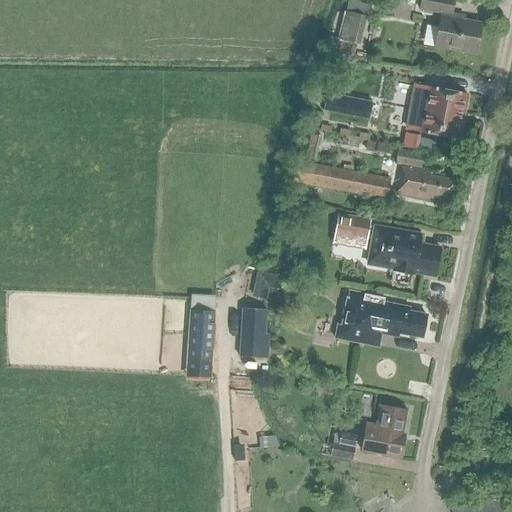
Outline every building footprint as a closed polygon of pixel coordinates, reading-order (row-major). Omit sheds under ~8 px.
[(435,47),(475,56),(481,24),(456,19),(457,15),(452,14),(454,0),(421,0),(420,9),(442,14),(435,47)] [(357,45),(365,16),(342,10),(335,39),(327,37),(324,50),(352,57),(355,44),(357,45)] [(467,95),(426,86),(423,102),(427,103),(425,116),(421,115),(418,131),(458,138),(467,95)] [(418,136),(406,134),(403,146),(416,149),(418,136)] [(304,160),(313,162),(318,137),(308,135),(304,160)] [(374,152),(387,155),(389,146),(376,143),(374,152)] [(447,199),(451,180),(430,176),(431,171),(420,169),(423,154),(397,149),(394,165),(402,166),(396,194),(437,203),(438,197),(447,199)] [(294,160),(290,181),(385,199),(389,178),(294,160)] [(330,244),(363,250),(369,218),(336,213),(330,244)] [(374,227),(372,239),(373,240),(369,264),(390,268),(389,270),(410,274),(411,272),(434,276),(439,248),(417,244),(419,235),(374,227)] [(286,278),(284,277),(265,273),(262,286),(268,288),(283,291),(286,278)] [(421,337),(425,315),(407,311),(408,308),(383,303),(383,298),(347,291),(341,324),(337,324),(334,338),(358,343),(361,330),(397,337),(398,333),(421,337)] [(265,310),(241,309),(238,358),(266,359),(267,334),(263,334),(265,310)] [(188,310),(185,360),(209,362),(212,312),(188,310)] [(404,434),(402,434),(407,410),(379,405),(375,426),(366,424),(361,455),(400,462),(404,434)] [(331,441),(328,456),(351,461),(356,435),(338,432),(336,442),(331,441)] [(242,449),(233,447),(232,464),(243,465),(242,449)] [(511,511),(511,504),(509,498),(448,507),(450,511),(511,511)]
